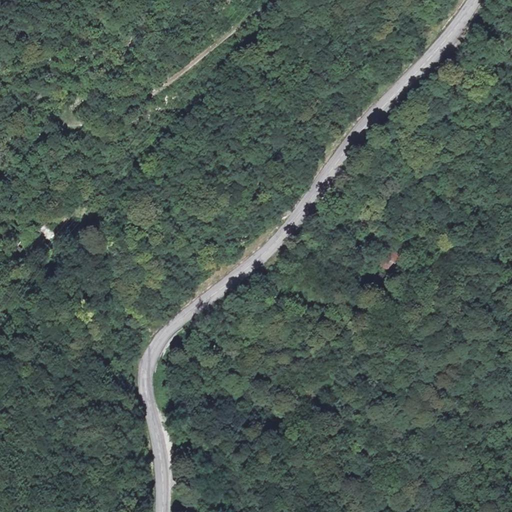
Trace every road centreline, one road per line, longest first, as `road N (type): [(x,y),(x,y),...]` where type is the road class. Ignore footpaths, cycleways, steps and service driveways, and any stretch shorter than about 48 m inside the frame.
road 1 (tertiary): [(163,511),(164,470),(146,371),(153,349),(283,234),(343,151),(476,0)]
road 2 (track): [(269,0),(178,79),(97,123),(73,116)]
